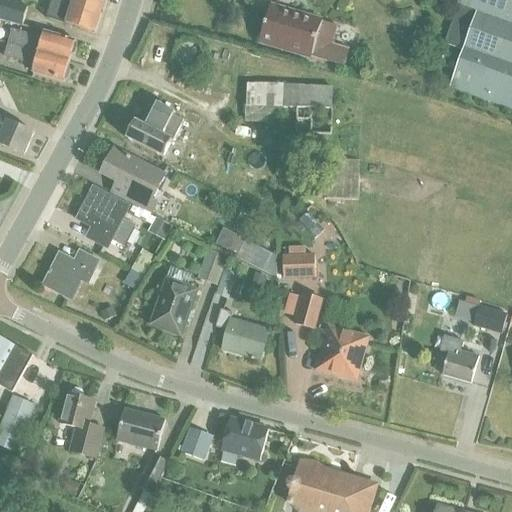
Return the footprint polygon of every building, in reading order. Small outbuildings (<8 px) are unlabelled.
[(0,0),(0,20),(22,27),(27,8),(0,0)] [(95,34),(103,8),(79,0),(57,0),(51,20),(95,34)] [(511,0),(460,0),(458,6),(463,8),(449,45),(464,50),(450,87),(511,109),(511,0)] [(323,23),(271,8),(261,45),(312,60),(312,59),(345,68),(350,51),(333,46),(338,28),(323,23)] [(11,30),(7,44),(69,62),(71,56),(75,54),(78,46),(75,42),(76,41),(44,32),(42,39),(11,30)] [(163,60),(173,62),(178,36),(168,34),(163,60)] [(69,62),(7,44),(3,57),(23,63),(24,61),(35,64),(32,74),(63,83),(64,82),(69,80),(71,71),(68,67),(69,62)] [(251,80),(264,59),(254,53),(241,74),(251,80)] [(248,86),(248,106),(245,106),(245,122),(297,123),(297,134),(332,135),(333,88),(248,86)] [(176,137),(184,121),(174,116),(175,113),(158,104),(146,127),(137,122),(128,140),(163,158),(172,140),(171,140),(173,135),(176,137)] [(0,145),(24,156),(35,133),(0,117),(0,145)] [(154,199),(166,175),(114,149),(102,174),(126,186),(120,197),(152,213),(158,201),(154,199)] [(359,161),(334,160),(334,174),(327,174),(327,200),(358,201),(359,161)] [(106,247),(110,240),(125,248),(136,226),(121,218),(128,207),(94,189),(78,220),(92,227),(87,237),(106,247)] [(227,225),(220,242),(241,251),(249,234),(227,225)] [(199,280),(217,287),(229,252),(211,246),(199,280)] [(86,283),(97,261),(80,252),(75,262),(60,254),(43,285),(71,300),(81,281),(86,283)] [(283,255),(284,281),(316,280),(315,254),(283,255)] [(124,284),(135,290),(151,262),(140,256),(124,284)] [(224,272),(217,293),(229,297),(236,276),(224,272)] [(150,326),(180,337),(197,291),(166,280),(150,326)] [(295,326),(315,331),(323,302),(303,296),(295,326)] [(474,327),(502,335),(507,316),(479,308),(474,327)] [(222,351),(260,362),(269,332),(231,321),(233,313),(221,310),(216,328),(227,331),(222,351)] [(435,347),(445,349),(453,321),(444,319),(435,347)] [(316,372),(357,384),(370,339),(328,328),(316,372)] [(0,383),(7,388),(21,364),(28,367),(33,356),(14,345),(13,346),(0,338),(0,383)] [(443,376),(472,385),(479,358),(461,353),(460,358),(449,355),(443,376)] [(71,392),(70,396),(67,395),(59,424),(76,428),(69,452),(97,460),(105,431),(90,426),(96,403),(83,399),(85,395),(82,390),(76,389),(71,392)] [(13,397),(0,428),(0,447),(17,454),(36,406),(13,397)] [(116,441),(157,452),(166,421),(125,410),(116,441)] [(222,451),(261,462),(269,431),(231,421),(222,451)] [(181,454),(204,462),(213,439),(190,431),(181,454)] [(138,489),(143,492),(133,511),(144,511),(152,496),(169,463),(154,456),(138,489)] [(291,491),(292,492),(288,504),(293,506),(296,510),(298,511),(369,511),(377,486),(301,463),(295,482),(294,482),(293,482),(292,482),(291,482),(290,483),(289,484),(289,485),(288,486),(288,487),(289,489),(290,491),(291,491)]
